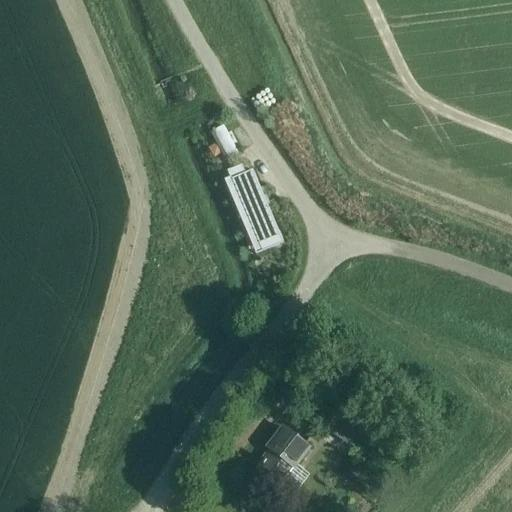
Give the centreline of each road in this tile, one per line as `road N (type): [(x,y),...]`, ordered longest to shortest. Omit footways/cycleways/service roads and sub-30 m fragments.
road 1 (unclassified): [(145,511),(318,265),(330,236),(300,207),(177,0)]
road 2 (track): [(511,283),(440,255),(330,236)]
